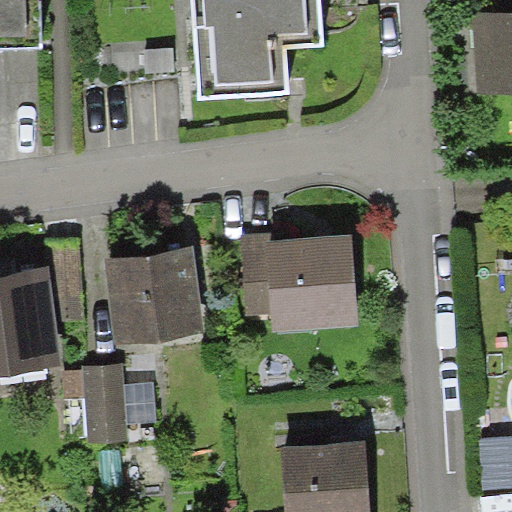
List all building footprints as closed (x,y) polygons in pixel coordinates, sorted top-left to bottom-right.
[(23,0),(0,0),(0,54),(25,53),(23,0)] [(290,0),(173,0),(179,97),(295,90),(290,0)] [(511,18),(470,20),(473,88),(511,86),(511,18)] [(336,231),(248,238),(254,317),(342,311),(336,231)] [(177,244),(93,258),(108,345),(191,331),(177,244)] [(35,266),(0,269),(0,360),(44,356),(35,266)] [(362,511),(356,433),(269,440),(275,511),(362,511)]
